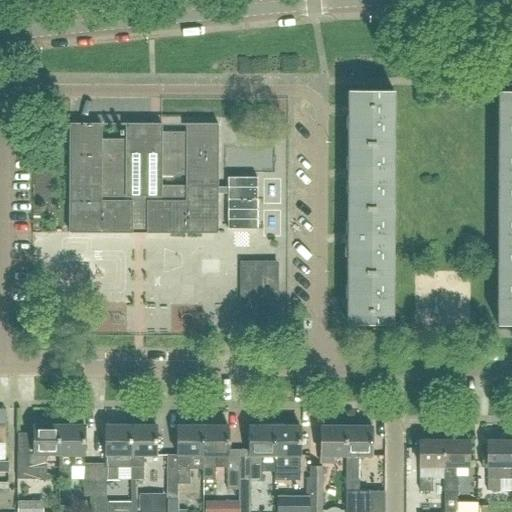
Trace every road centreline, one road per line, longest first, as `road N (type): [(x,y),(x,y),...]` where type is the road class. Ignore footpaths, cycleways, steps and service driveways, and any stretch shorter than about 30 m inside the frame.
road 1 (residential): [(5,364),(7,112),(15,97),(151,92),(317,95),(320,366)]
road 2 (unclassified): [(0,41),(348,0)]
road 3 (residential): [(5,364),(320,366)]
road 4 (residential): [(394,366),(394,511)]
